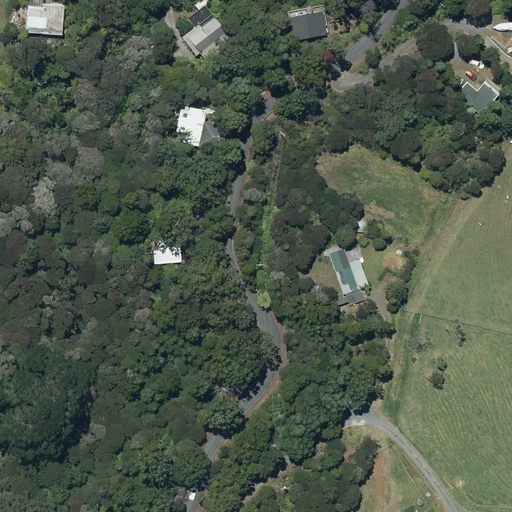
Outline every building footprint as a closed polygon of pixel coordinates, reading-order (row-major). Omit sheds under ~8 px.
[(213,0),(192,0),(190,2),(198,12),(213,0)] [(23,31),(59,33),(61,4),(37,2),(37,5),(25,4),(23,31)] [(220,27),(207,12),(194,22),(193,21),(175,34),(189,50),(192,48),(198,55),(211,45),(216,50),(220,47),(216,41),(224,34),(220,27)] [(464,80),(453,92),(476,113),(498,89),(483,76),(473,88),(464,80)] [(172,106),(166,136),(191,140),(190,143),(221,148),(226,119),(195,113),(196,109),(172,106)] [(147,248),(147,261),(174,260),(174,262),(187,261),(186,236),(152,238),(152,248),(147,248)] [(363,299),(359,287),(367,285),(356,258),(344,262),(345,265),(332,270),(341,293),(342,293),(346,305),(363,299)] [(315,302),(318,286),(308,284),(306,301),(315,302)]
